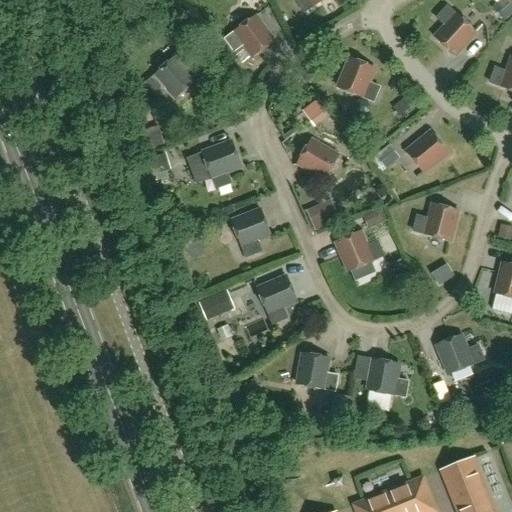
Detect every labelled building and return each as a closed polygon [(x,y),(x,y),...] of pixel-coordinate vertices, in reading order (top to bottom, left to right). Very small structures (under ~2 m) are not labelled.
[(295,0),(304,14),(325,0),(295,0)] [(455,56),(476,33),(447,7),(437,19),(446,27),(435,39),(455,56)] [(253,58),(274,42),(255,17),(225,40),(234,53),(244,46),(253,58)] [(176,99),(196,82),(175,58),(146,85),(157,97),(166,88),(176,99)] [(511,91),(511,58),(507,73),(495,68),(490,84),(511,91)] [(374,103),(380,88),(369,84),(375,69),(350,59),(338,89),(374,103)] [(424,173),(448,154),(432,133),(407,153),(424,173)] [(325,180),(339,157),(311,141),(298,164),(325,180)] [(231,184),(227,173),(242,168),(232,143),(203,154),(187,160),(196,186),(212,180),(216,190),(231,184)] [(450,242),(459,212),(433,205),(429,220),(417,216),(413,232),(450,242)] [(262,252),(257,241),(271,236),(262,211),(232,222),(241,247),(242,247),(246,258),(262,252)] [(367,247),(361,233),(336,243),(349,272),(384,257),(378,242),(367,247)] [(511,266),(503,264),(492,310),(511,315),(511,266)] [(432,275),(439,286),(454,277),(447,266),(432,275)] [(273,326),(288,319),(283,308),(297,302),(287,278),(258,290),(273,326)] [(220,302),(225,317),(243,311),(238,296),(220,302)] [(467,351),(462,336),(437,346),(449,376),(485,361),(479,346),(467,351)] [(336,393),(339,377),(326,374),(329,359),(303,354),(297,386),(336,393)] [(406,399),(409,383),(397,380),(400,365),(374,360),(368,391),(406,399)] [(441,472),(457,511),(495,511),(474,459),(441,472)] [(355,506),(357,511),(435,511),(422,479),(355,506)]
